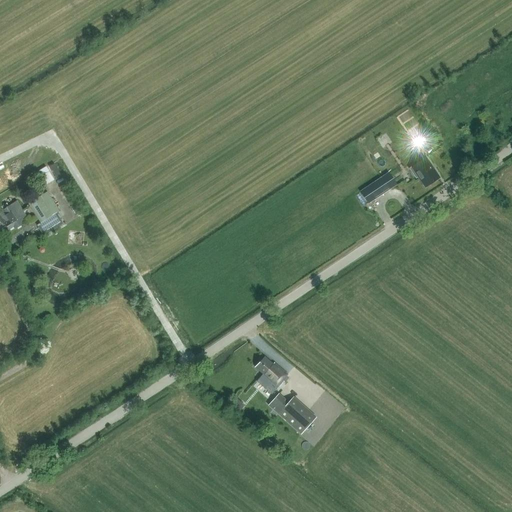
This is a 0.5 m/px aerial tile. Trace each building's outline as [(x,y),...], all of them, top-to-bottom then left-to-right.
[(410,168),(416,178),(418,176),(425,187),(439,178),(425,158),(410,168)] [(54,179),(57,178),(60,185),(64,183),(56,162),(48,165),(54,179)] [(43,184),(53,179),(46,165),(36,170),(43,184)] [(387,175),(362,191),(369,201),(394,185),(387,175)] [(41,197),(30,204),(42,222),(52,216),(53,215),(41,197)] [(16,229),(23,224),(22,222),(28,218),(17,201),(9,206),(7,204),(2,207),(4,210),(0,212),(0,223),(1,224),(4,224),(6,224),(10,230),(14,227),(16,229)] [(42,222),(37,225),(44,236),(61,225),(63,224),(57,213),(53,215),(52,216),(42,222)] [(264,357),(255,367),(264,375),(262,376),(266,379),(260,386),(270,395),(288,375),(274,363),(273,364),(264,357)] [(292,399),(289,402),(279,393),(268,405),(301,434),(314,419),(292,399)] [(237,399),(229,408),(236,414),(244,405),(237,399)] [(289,453),(297,443),(293,439),(284,449),(289,453)]
